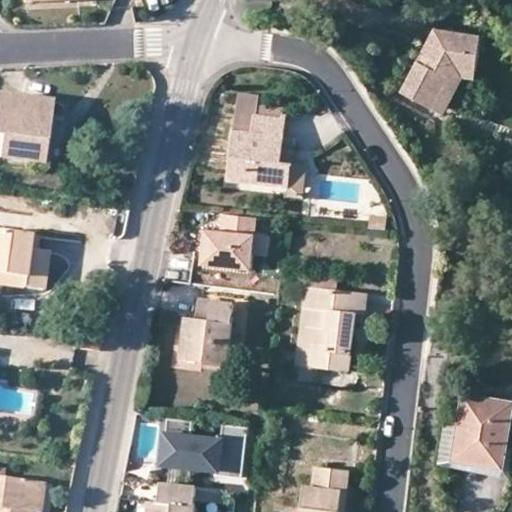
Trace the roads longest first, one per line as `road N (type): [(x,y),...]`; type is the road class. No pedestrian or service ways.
road 1 (residential): [(195,39),(315,57),(404,193),(418,259),(391,511)]
road 2 (tertiary): [(96,511),(195,39)]
road 3 (residential): [(0,46),(195,39)]
